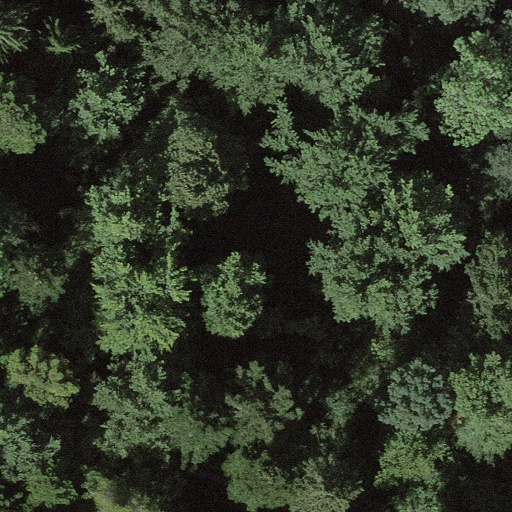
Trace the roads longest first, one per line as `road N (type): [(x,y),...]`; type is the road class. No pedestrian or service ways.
road 1 (track): [(0,401),(252,511)]
road 2 (track): [(511,87),(388,0)]
